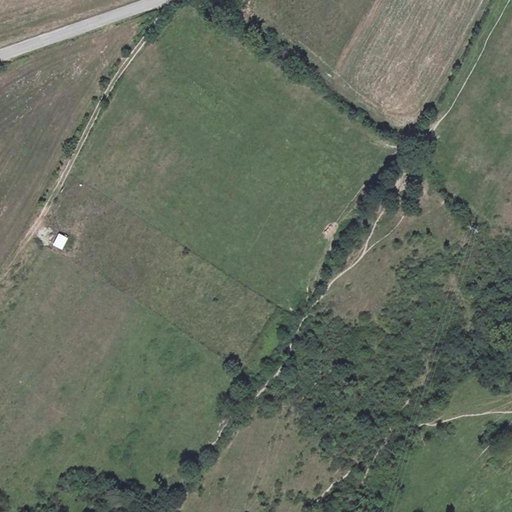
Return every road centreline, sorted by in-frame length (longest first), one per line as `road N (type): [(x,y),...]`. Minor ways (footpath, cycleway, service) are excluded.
road 1 (track): [(0,288),(130,60),(176,0)]
road 2 (unclassified): [(0,55),(159,0)]
